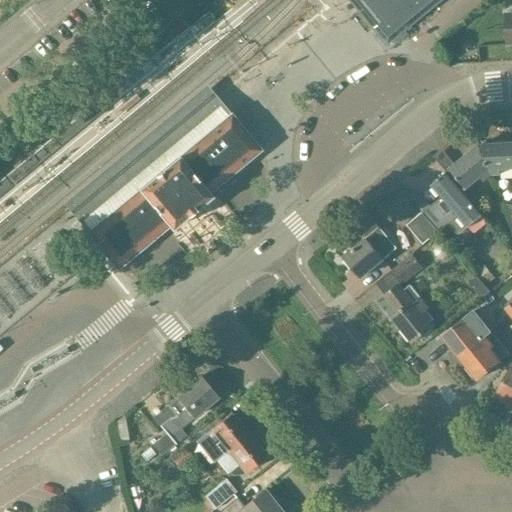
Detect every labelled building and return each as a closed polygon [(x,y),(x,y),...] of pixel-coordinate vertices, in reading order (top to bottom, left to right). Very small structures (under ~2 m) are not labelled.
[(346,0),(385,47),(442,0),(346,0)] [(207,86),(64,205),(86,233),(151,179),(144,171),(160,158),(166,165),(231,111),(207,86)] [(151,179),(86,233),(117,271),(169,229),(172,232),(214,198),(211,194),(264,151),(231,111),(166,165),(160,158),(144,171),(151,179)] [(511,167),(511,141),(478,144),(490,174),(499,173),(499,168),(511,167)] [(480,176),(484,180),(490,174),(478,144),(449,168),(465,188),(480,176)] [(422,213),(437,232),(438,232),(448,224),(458,235),(467,228),(482,215),(445,172),(430,185),(440,197),(422,213)] [(406,225),(422,244),(437,232),(422,213),(421,213),(421,212),(406,225)] [(395,248),(389,240),(376,250),(366,237),(342,257),(360,278),(383,259),(383,258),(395,248)] [(411,254),(391,271),(402,285),(422,268),(411,254)] [(398,284),(384,295),(397,312),(392,316),(412,342),(432,326),(422,313),(429,308),(420,297),(419,298),(409,286),(404,290),(398,284)] [(464,317),(442,335),(460,357),(486,336),(479,328),(475,331),(464,317)] [(64,330),(32,347),(38,358),(70,341),(64,330)] [(486,336),(460,357),(468,367),(465,369),(473,379),(476,377),(477,379),(499,362),(488,348),(492,345),(486,336)] [(72,347),(32,365),(41,385),(81,368),(72,347)] [(495,395),(511,404),(511,366),(495,395)] [(151,446),(161,456),(175,445),(186,436),(180,429),(218,396),(200,376),(166,405),(175,416),(171,419),(170,417),(159,426),(165,434),(151,446)] [(211,429),(195,441),(212,463),(248,434),(230,412),(210,429),(211,429)] [(266,456),(248,434),(212,463),(213,463),(216,460),(227,474),(239,464),(245,472),(266,456)] [(184,450),(172,460),(179,468),(191,458),(184,450)] [(203,496),(214,509),(236,491),(225,478),(203,496)] [(220,511),(276,511),(280,510),(264,490),(243,506),(236,498),(220,511)]
